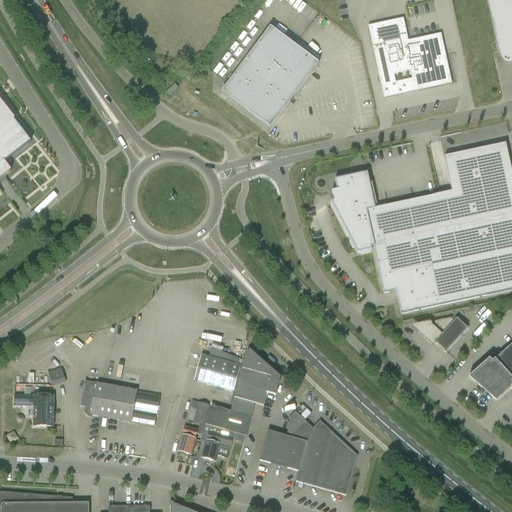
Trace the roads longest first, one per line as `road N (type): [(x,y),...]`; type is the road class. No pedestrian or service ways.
road 1 (unclassified): [(511,457),(437,397),(318,277),(299,242),(276,160)]
road 2 (unclassified): [(297,511),(165,477),(0,464)]
road 3 (primary): [(488,511),(371,415),(287,329)]
road 4 (unclassified): [(238,163),(222,139),(164,113),(63,0)]
road 5 (unclassified): [(0,244),(58,193),(68,165),(0,48)]
road 6 (unclassified): [(276,160),(511,107)]
road 7 (secondary): [(0,337),(145,235)]
road 8 (secondary): [(130,215),(0,321)]
road 9 (primary): [(54,32),(135,172)]
road 10 (primary): [(157,156),(54,32)]
road 11 (primary): [(189,240),(287,329)]
road 12 (primary): [(287,329),(209,225)]
